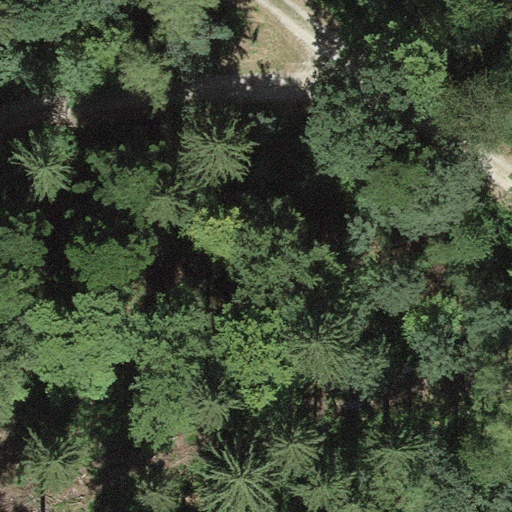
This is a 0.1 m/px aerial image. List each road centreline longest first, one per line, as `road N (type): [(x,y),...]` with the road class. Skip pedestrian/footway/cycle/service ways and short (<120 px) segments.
road 1 (track): [(0,129),(48,110),(374,82)]
road 2 (track): [(511,188),(271,0)]
